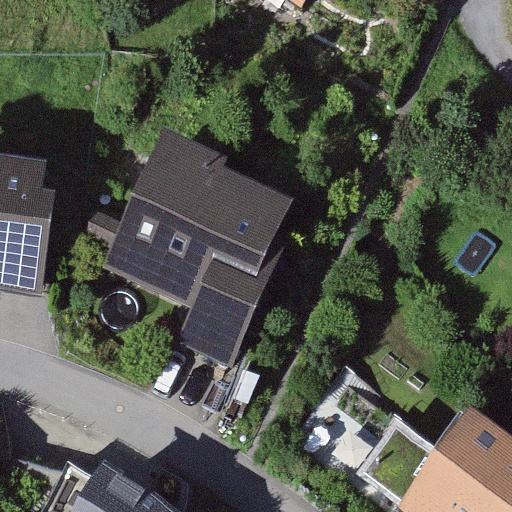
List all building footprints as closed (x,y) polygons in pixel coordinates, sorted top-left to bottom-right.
[(360,0),(260,0),(330,45),(360,0)] [(313,223),(170,158),(116,276),(210,319),(191,361),(239,383),(313,223)] [(71,182),(0,172),(0,301),(55,309),(71,182)] [(450,464),(407,430),(362,488),(393,511),(511,511),(511,452),(479,427),(450,464)] [(136,505),(107,489),(94,511),(210,511),(213,509),(159,476),(136,505)]
